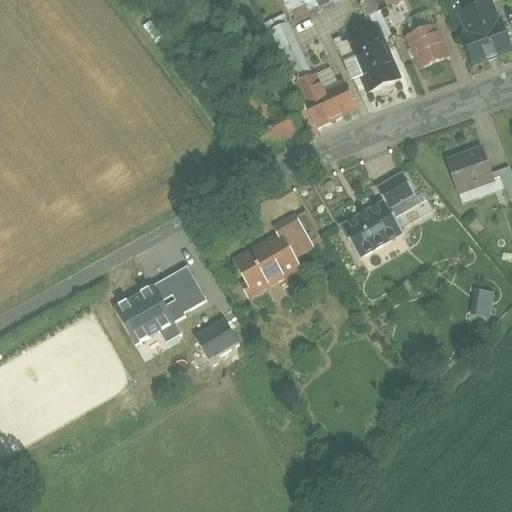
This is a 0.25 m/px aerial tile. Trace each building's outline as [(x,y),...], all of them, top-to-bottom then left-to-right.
[(282,0),(293,24),(349,0),(282,0)] [(364,0),(370,16),(385,10),(380,0),(364,0)] [(510,53),(493,5),(461,17),(468,39),(462,41),(471,67),(510,53)] [(343,42),(366,96),(397,83),(375,29),(343,42)] [(435,30),(405,42),(418,73),(447,61),(435,30)] [(314,132),(353,115),(341,89),(323,97),(314,79),(294,88),(314,132)] [(259,96),(239,105),(260,154),(298,137),(288,113),(270,121),(259,96)] [(489,179),(478,151),(443,165),(456,198),(491,184),(489,179)] [(511,182),(508,172),(489,179),(491,184),(499,206),(511,201),(511,182)] [(382,205),(392,223),(419,208),(402,177),(375,192),(382,205)] [(392,223),(382,205),(338,231),(357,263),(401,238),(392,223)] [(303,215),(295,220),(311,249),(319,244),(303,215)] [(273,230),(276,235),(292,263),(312,251),(311,249),(295,220),(294,219),(273,230)] [(276,235),(229,263),(244,288),(239,291),(246,303),(298,273),(292,263),(276,235)] [(137,301),(153,329),(170,318),(176,327),(194,316),(188,307),(205,297),(188,270),(137,301)] [(471,312),(495,318),(502,294),(478,288),(471,312)] [(222,323),(192,341),(207,366),(237,348),(222,323)]
